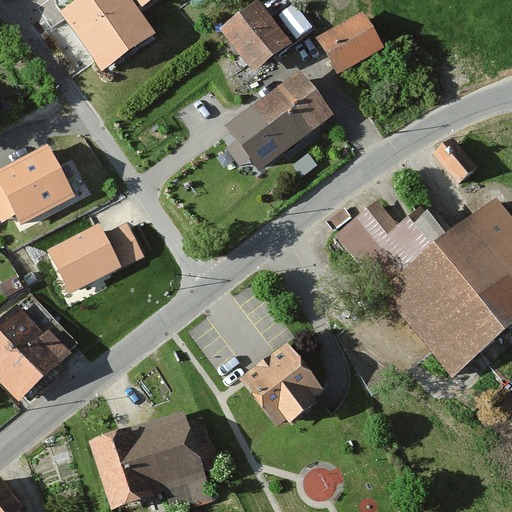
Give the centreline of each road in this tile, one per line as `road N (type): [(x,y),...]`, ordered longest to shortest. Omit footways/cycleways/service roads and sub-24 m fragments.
road 1 (tertiary): [(205,291),(335,185),(464,106),(511,96)]
road 2 (residential): [(0,10),(205,291)]
road 3 (tertiary): [(0,454),(205,291)]
